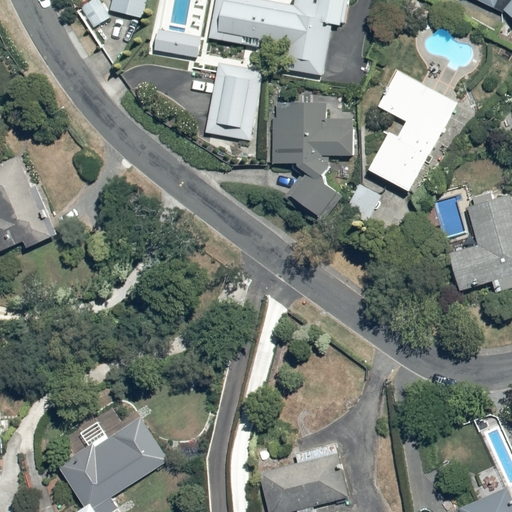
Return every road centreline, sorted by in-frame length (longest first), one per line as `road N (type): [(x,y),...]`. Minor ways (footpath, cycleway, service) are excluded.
road 1 (residential): [(511,368),(432,364),(173,178),(77,82),(29,0)]
road 2 (unknown): [(249,234),(220,306),(196,334),(143,368),(57,403),(43,423),(48,511)]
road 3 (unknown): [(288,263),(223,430),(221,511)]
